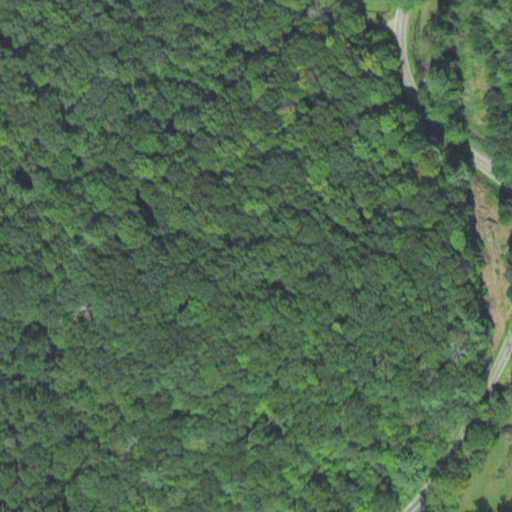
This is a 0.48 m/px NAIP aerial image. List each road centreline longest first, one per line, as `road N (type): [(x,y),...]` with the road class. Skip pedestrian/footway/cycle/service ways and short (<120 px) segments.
road 1 (residential): [(511,192),(438,129),(403,80),(403,0)]
road 2 (residential): [(511,317),(440,467),(404,511)]
